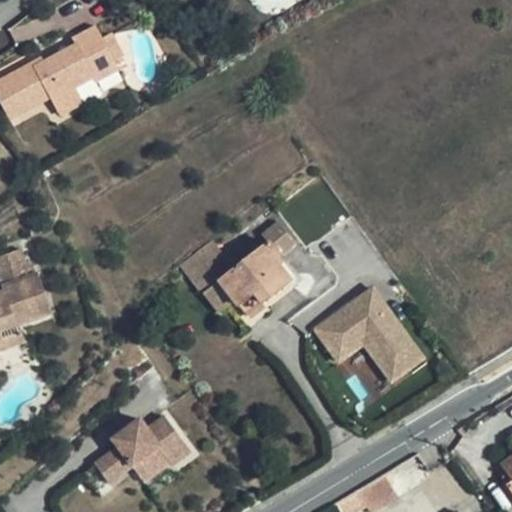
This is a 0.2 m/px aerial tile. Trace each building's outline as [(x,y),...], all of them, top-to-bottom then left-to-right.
[(104,40),(97,27),(74,39),(77,44),(37,66),(35,63),(1,80),(20,114),(52,98),(55,104),(78,92),(76,87),(95,78),(98,82),(121,70),(116,62),(111,53),(104,40)] [(104,40),(111,53),(121,47),(114,34),(104,40)] [(111,53),(116,62),(126,56),(121,47),(111,53)] [(84,103),(78,92),(55,104),(61,115),(84,103)] [(292,242),(277,224),(260,237),(267,245),(235,269),(225,255),(213,264),(224,278),(220,281),(235,300),(247,316),(293,281),(280,265),(273,256),(278,253),(292,242)] [(213,240),(202,249),(213,264),(225,255),(213,240)] [(32,275),(23,249),(0,257),(0,277),(5,291),(0,292),(0,342),(5,340),(2,333),(21,326),(54,314),(40,273),(32,275)] [(224,278),(213,264),(202,249),(182,264),(204,293),(220,281),(224,278)] [(285,261),(278,253),(273,256),(280,265),(285,261)] [(235,300),(220,281),(204,293),(219,312),(235,300)] [(311,325),(335,365),(365,346),(388,384),(424,362),(377,285),(311,325)] [(2,333),(5,340),(8,350),(27,343),(21,326),(2,333)] [(0,352),(8,350),(5,340),(0,342),(0,352)] [(120,442),(97,459),(111,479),(135,463),(146,479),(172,460),(174,463),(191,451),(165,414),(150,425),(143,415),(115,435),(120,442)] [(511,456),(502,464),(508,473),(511,478),(511,480),(507,484),(511,490),(511,456)] [(111,479),(97,459),(84,468),(98,488),(111,479)] [(172,460),(146,479),(154,491),(181,473),(174,463),(172,460)] [(511,480),(511,478),(508,473),(502,477),(507,484),(511,480)]
